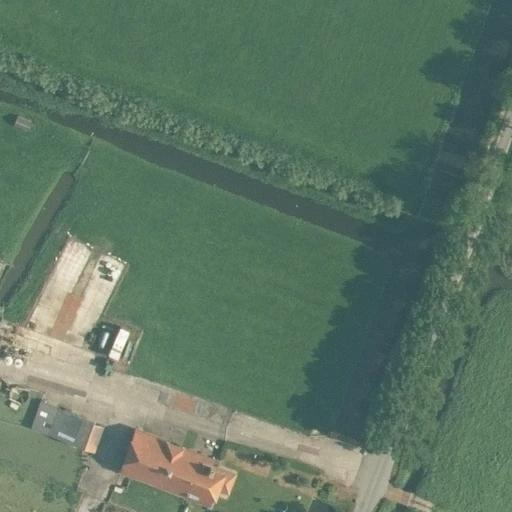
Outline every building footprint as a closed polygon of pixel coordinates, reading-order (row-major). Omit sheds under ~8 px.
[(71,283),(92,238),(72,228),(51,274),(71,283)] [(96,313),(124,250),(108,243),(80,306),(96,313)] [(128,342),(136,311),(125,308),(116,339),(128,342)] [(93,448),(103,422),(41,398),(31,423),(93,448)] [(226,486),(232,471),(213,463),(214,460),(212,459),(213,456),(136,426),(120,465),(210,501),(217,482),(226,486)]
